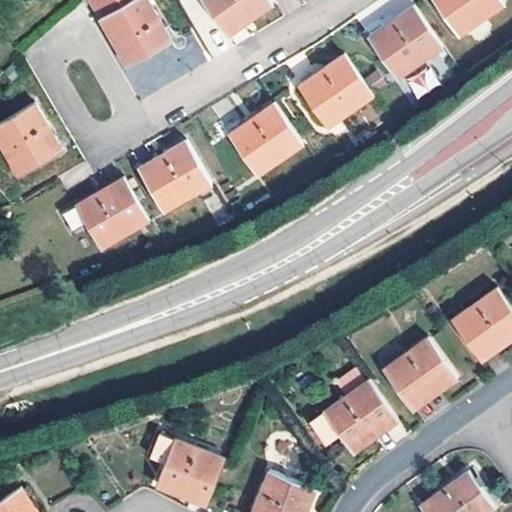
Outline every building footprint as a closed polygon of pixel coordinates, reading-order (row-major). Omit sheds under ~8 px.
[(153,0),(134,0),(116,11),(132,38),(122,44),(132,65),(176,39),(153,0)] [(251,9),(256,16),(277,2),(275,0),(207,0),(225,26),(251,9)] [(506,0),(438,0),(463,32),(507,1),(506,0)] [(419,4),(373,36),(402,77),(447,44),(419,4)] [(229,33),(256,16),(251,9),(225,26),(229,33)] [(132,38),(116,11),(106,16),(122,44),(132,38)] [(349,54),(304,85),(333,125),(378,93),(349,54)] [(417,98),(440,82),(429,65),(405,81),(417,98)] [(279,101),(234,133),(263,175),(309,142),(279,101)] [(38,103),(0,125),(0,133),(23,175),(66,150),(38,103)] [(192,139),(144,167),(168,209),(215,181),(192,139)] [(129,174),(81,202),(105,244),(154,217),(129,174)] [(457,318),(480,351),(494,341),(503,334),(509,342),(511,339),(511,302),(501,287),(457,318)] [(486,358),(509,342),(503,334),(494,341),(480,351),(486,358)] [(434,382),(441,390),(460,376),(432,336),(388,366),(410,399),(415,396),(434,382)] [(335,380),(343,393),(364,379),(356,366),(335,380)] [(357,449),(376,435),(371,427),(395,409),(373,377),(328,408),(357,449)] [(410,399),(416,408),(441,390),(434,382),(415,396),(410,399)] [(371,427),(376,435),(402,418),(395,409),(371,427)] [(159,484),(183,492),(187,483),(201,489),(200,494),(208,497),(212,499),(229,457),(178,437),(164,431),(155,456),(169,461),(159,484)] [(274,468),(256,511),(299,511),(302,508),(311,511),(320,486),(274,468)] [(472,469),(424,503),(430,511),(485,511),(497,504),(472,469)] [(183,492),(211,504),(212,499),(208,497),(200,494),(201,489),(187,483),(183,492)] [(44,511),(26,484),(0,501),(0,511),(44,511)]
